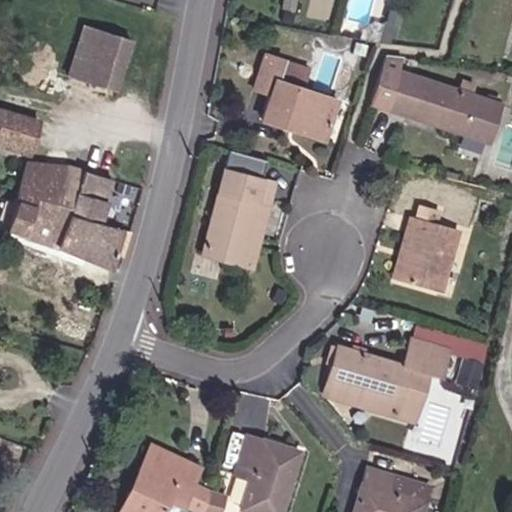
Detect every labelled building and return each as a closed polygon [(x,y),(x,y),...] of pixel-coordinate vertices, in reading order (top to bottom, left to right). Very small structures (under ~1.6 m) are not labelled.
[(97,86),(112,36),(91,29),(75,79),(97,86)] [(122,93),(137,44),(112,36),(97,86),(122,93)] [(498,110),(470,102),(473,92),(459,88),(456,97),(399,80),(398,82),(394,80),(399,62),(384,60),(367,111),(486,148),(498,110)] [(286,127),(329,140),(338,107),(277,89),(283,68),(266,62),(255,98),(270,103),(263,128),(284,135),(286,127)] [(0,149),(34,158),(45,123),(0,109),(0,149)] [(326,148),(329,140),(286,127),(284,135),(326,148)] [(261,173),(265,159),(230,149),(226,163),(261,173)] [(106,225),(59,207),(73,168),(32,163),(11,233),(112,271),(117,256),(129,260),(136,237),(106,225)] [(59,207),(106,225),(121,184),(73,168),(59,207)] [(205,261),(244,273),(267,189),(269,181),(232,170),(205,261)] [(244,273),(257,276),(280,192),(267,189),(244,273)] [(403,282),(444,293),(461,231),(439,225),(442,212),(423,207),(419,221),(403,282)] [(395,280),(403,282),(419,221),(412,219),(395,280)] [(0,306),(3,308),(10,283),(0,280),(0,306)] [(394,419),(418,426),(431,379),(442,381),(451,350),(414,338),(405,371),(338,351),(327,389),(397,408),(394,419)] [(394,419),(397,408),(327,389),(325,400),(394,419)] [(247,511),(285,511),(302,457),(251,442),(239,484),(255,489),(247,511)] [(188,511),(190,506),(196,484),(181,479),(185,462),(146,450),(126,511),(169,511),(172,506),(188,511)] [(423,511),(425,506),(389,496),(394,479),(367,471),(355,511),(423,511)] [(389,496),(425,506),(430,489),(394,479),(389,496)] [(190,506),(196,508),(202,486),(196,484),(190,506)] [(196,508),(209,511),(210,511),(217,491),(202,486),(196,508)] [(227,511),(232,496),(217,491),(210,511),(227,511)]
